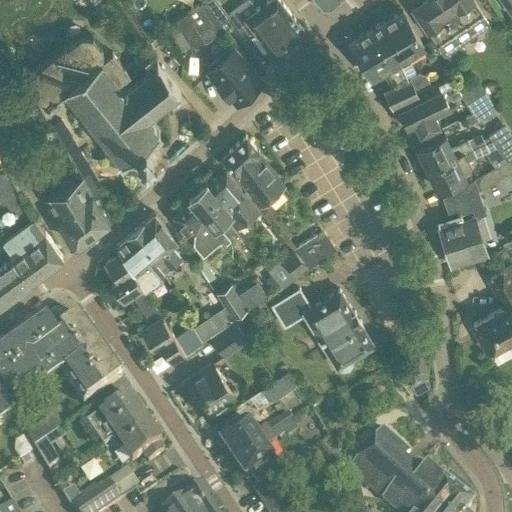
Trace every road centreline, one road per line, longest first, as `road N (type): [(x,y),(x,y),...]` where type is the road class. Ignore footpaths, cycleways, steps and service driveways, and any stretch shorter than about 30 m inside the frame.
road 1 (residential): [(443,401),(430,268),(413,197),(326,32)]
road 2 (residential): [(326,32),(62,272)]
road 3 (residential): [(224,511),(62,272)]
road 4 (residential): [(493,511),(489,488),(444,430),(443,401)]
